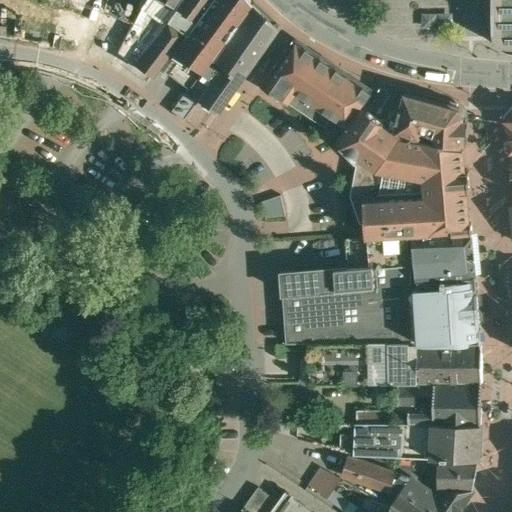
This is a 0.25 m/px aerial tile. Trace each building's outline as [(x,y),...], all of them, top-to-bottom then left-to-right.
[(144,0),(125,37),(117,52),(152,76),(171,49),(207,0),(144,0)] [(245,0),(207,0),(171,49),(180,56),(167,73),(187,88),(201,68),(248,4),(245,0)] [(511,0),(492,0),(493,29),(493,32),(494,36),(496,40),(499,43),(502,46),(507,49),(510,50),(511,50),(511,0)] [(248,4),(201,68),(212,77),(197,99),(198,100),(214,112),(275,27),(274,26),(273,27),(250,5),(250,4),(249,3),(248,4)] [(359,83),(304,46),(297,41),(288,54),(275,73),(276,73),(267,86),(341,135),(361,106),(371,91),(369,89),(370,88),(360,81),(359,83)] [(187,88),(170,111),(183,120),(198,100),(197,99),(212,77),(201,68),(187,88)] [(462,105),(407,90),(402,108),(401,107),(397,120),(399,121),(396,131),(405,135),(464,147),(464,146),(465,146),(467,112),(467,110),(466,108),(465,107),(464,106),(462,105)] [(464,147),(405,135),(396,131),(384,123),(386,120),(369,109),(368,111),(361,106),(341,135),(338,140),(347,146),(346,148),(358,157),(352,194),(361,221),(360,221),(361,223),(367,223),(368,236),(416,233),(416,235),(471,233),(468,189),(472,189),(470,169),(467,169),(465,147),(464,147)] [(350,265),(283,271),(288,342),(310,342),(411,341),(411,344),(483,344),(478,283),(477,283),(476,273),(478,273),(474,233),(471,233),(416,235),(416,233),(368,236),(349,237),(350,265)] [(411,341),(310,342),(310,383),(483,381),(483,344),(411,344),(411,341)] [(301,343),(277,344),(277,355),(301,355),(301,343)] [(483,382),(399,383),(399,399),(393,399),(393,411),(410,411),(410,421),(428,422),(482,423),(483,382)] [(383,409),(358,409),(358,422),(383,422),(383,409)] [(344,422),(314,422),(314,437),(344,437),(344,422)] [(482,423),(428,422),(383,422),(358,422),(357,422),(355,454),(417,456),(439,457),(481,458),(482,423)] [(412,475),(360,458),(354,458),(349,456),(343,473),(348,475),(355,479),(401,492),(412,475)] [(428,456),(417,456),(416,469),(427,469),(428,456)] [(481,458),(439,457),(439,489),(470,489),(474,489),(481,458)] [(439,493),(412,475),(401,492),(393,504),(404,511),(459,511),(462,509),(461,508),(439,493)] [(271,511),(279,501),(260,486),(245,506),(253,511),(271,511)] [(356,511),(361,505),(333,487),(327,495),(351,511),(356,511)] [(470,489),(443,489),(439,493),(461,508),(468,491),(469,491),(470,489)] [(317,511),(287,490),(279,501),(271,511),(317,511)]
